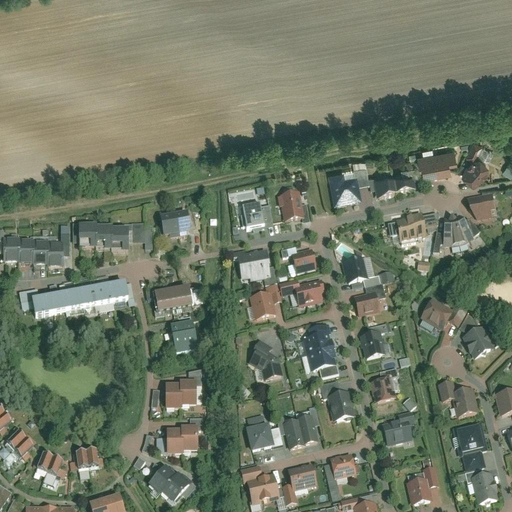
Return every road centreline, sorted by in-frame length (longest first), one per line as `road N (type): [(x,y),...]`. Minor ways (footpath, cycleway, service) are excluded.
road 1 (residential): [(371,441),(323,228),(333,218),(445,197)]
road 2 (residential): [(133,268),(150,381),(136,447)]
road 3 (residential): [(448,363),(481,389),(506,511)]
road 4 (residential): [(0,279),(133,268)]
